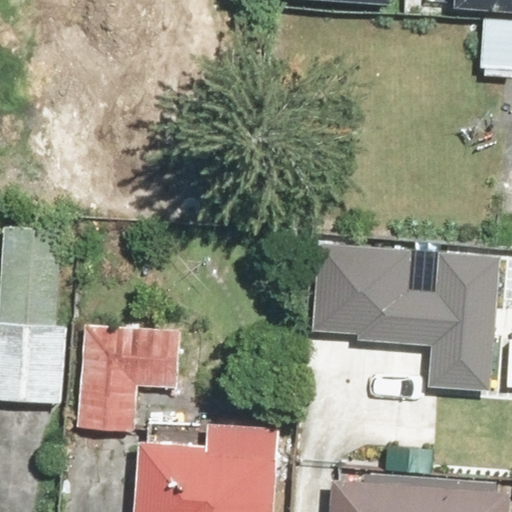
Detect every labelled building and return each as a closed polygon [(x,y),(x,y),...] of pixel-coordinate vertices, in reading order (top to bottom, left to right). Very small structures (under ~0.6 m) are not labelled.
[(511,20),(475,18),(471,83),(511,85),(511,20)] [(0,219),(0,405),(61,408),(70,223),(0,219)] [(325,219),(317,315),(363,319),(363,326),(438,332),(434,382),(500,387),(511,233),(325,219)] [(81,328),(77,415),(169,419),(173,333),(81,328)] [(265,511),(270,427),(126,420),(122,511),(265,511)] [(509,511),(510,496),(324,488),(322,511),(509,511)]
